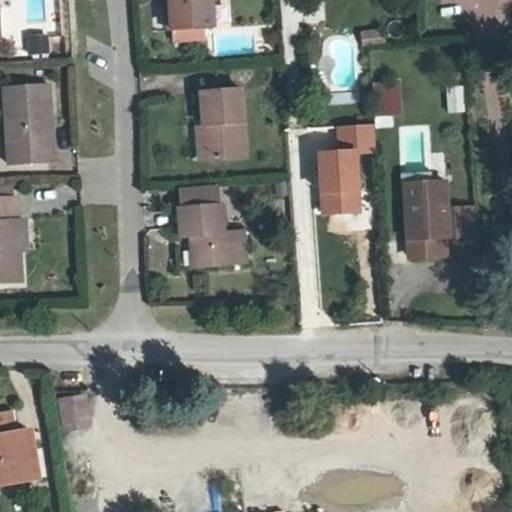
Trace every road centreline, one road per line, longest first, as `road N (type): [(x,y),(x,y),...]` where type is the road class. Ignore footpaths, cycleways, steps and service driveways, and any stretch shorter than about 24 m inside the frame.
road 1 (residential): [(136,352),(310,347),(511,357)]
road 2 (residential): [(136,352),(129,141),(112,0)]
road 3 (residential): [(0,355),(136,352)]
